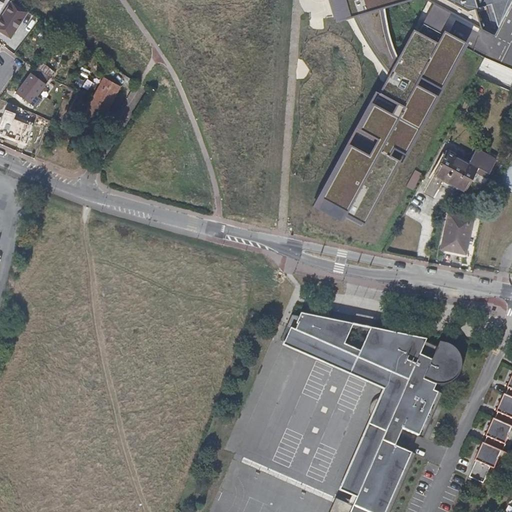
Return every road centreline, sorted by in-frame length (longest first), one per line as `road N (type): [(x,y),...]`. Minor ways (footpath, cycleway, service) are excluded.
road 1 (tertiary): [(511,291),(338,267),(80,193)]
road 2 (residential): [(80,193),(138,87)]
